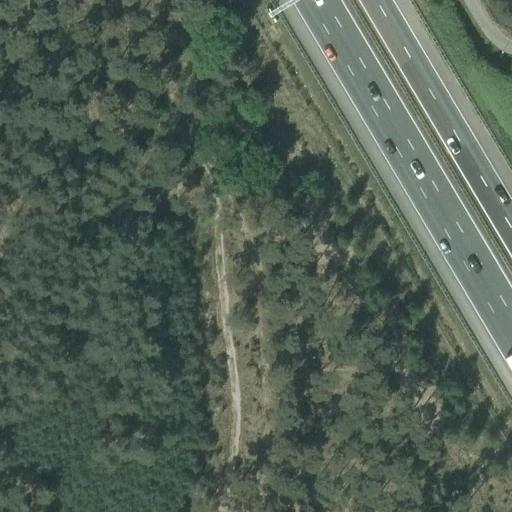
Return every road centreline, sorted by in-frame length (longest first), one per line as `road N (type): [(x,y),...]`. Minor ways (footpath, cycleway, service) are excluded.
road 1 (track): [(219,511),(235,470),(238,423),(215,187),(184,147),(158,146),(59,199),(18,194),(0,166)]
road 2 (motorway): [(314,0),(511,333)]
road 3 (track): [(245,511),(257,463),(262,343),(244,216),(215,187)]
road 4 (motorway): [(511,229),(375,0)]
